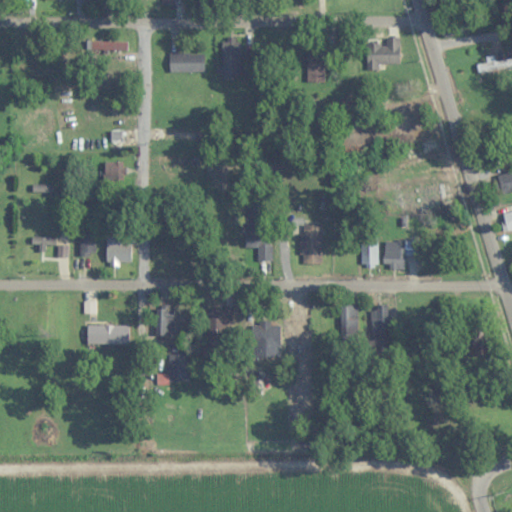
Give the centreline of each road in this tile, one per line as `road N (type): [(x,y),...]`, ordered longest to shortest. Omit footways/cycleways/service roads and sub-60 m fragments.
road 1 (residential): [(482,511),(484,477),(511,458),(501,283),(418,0)]
road 2 (residential): [(501,283),(0,284)]
road 3 (track): [(468,511),(456,488),(413,468),(0,470)]
road 4 (residential): [(140,468),(143,21)]
road 5 (residential): [(424,20),(0,19)]
